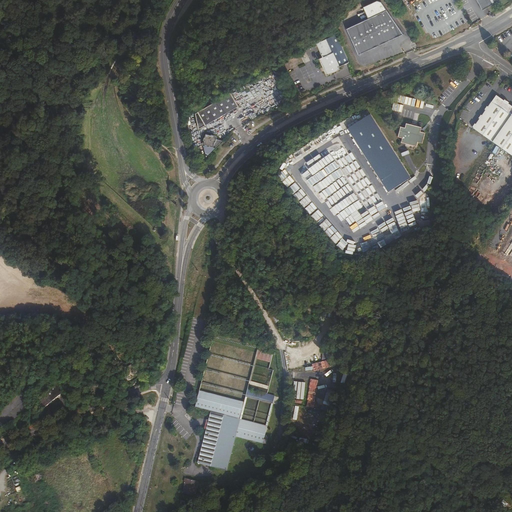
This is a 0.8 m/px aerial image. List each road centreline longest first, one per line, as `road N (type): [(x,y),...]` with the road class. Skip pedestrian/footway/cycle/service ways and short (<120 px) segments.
road 1 (track): [(499,62),(457,106),(446,135),(447,220),(350,511)]
road 2 (secondary): [(473,33),(290,115),(207,182)]
road 3 (secondary): [(222,192),(245,157),(293,122),(477,40)]
road 4 (tertiary): [(0,442),(167,380)]
road 5 (unclassified): [(181,0),(164,53),(182,162)]
road 6 (track): [(465,511),(511,372)]
road 7 (secondary): [(167,380),(137,511)]
